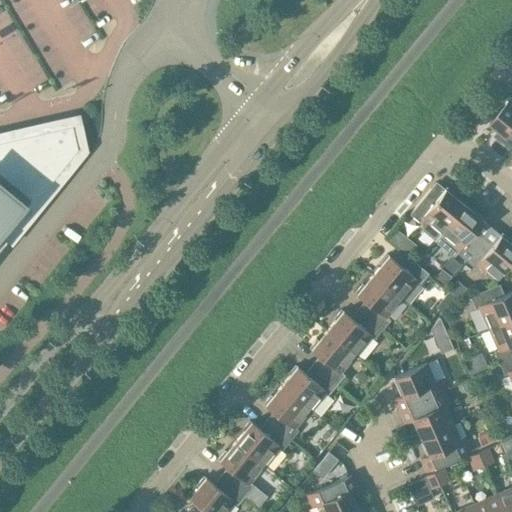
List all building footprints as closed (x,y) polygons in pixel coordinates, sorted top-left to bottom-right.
[(510,149),(511,147),(511,86),(509,84),(487,110),(495,116),(490,122),(498,128),(493,135),(501,141),(510,149)] [(78,148),(72,124),(0,141),(0,232),(5,237),(6,237),(78,148)] [(440,233),(466,203),(446,186),(439,195),(430,188),(409,214),(421,224),(423,230),(435,240),(440,233)] [(484,218),(466,203),(440,233),(435,240),(453,254),(455,251),(465,260),(482,239),(473,231),(484,218)] [(491,246),(482,239),(465,260),(474,267),(477,264),(496,279),(511,259),(511,240),(502,232),(491,246)] [(386,253),(370,273),(401,298),(416,280),(419,282),(428,273),(407,256),(400,265),(386,253)] [(386,316),(401,298),(370,273),(355,291),(368,303),(361,312),(382,328),(390,319),(386,316)] [(511,290),(499,296),(494,286),(470,296),(475,308),(479,306),(488,328),(511,317),(511,290)] [(456,297),(448,291),(435,306),(443,312),(456,297)] [(374,338),(382,328),(361,312),(354,320),(340,309),(325,328),(355,353),(370,335),(374,338)] [(511,317),(488,328),(498,349),(494,351),(499,363),(511,356),(511,317)] [(340,371),(355,353),(325,328),(309,347),(323,358),(315,367),(336,384),(344,374),(340,371)] [(511,356),(499,363),(504,374),(508,372),(511,381),(511,356)] [(443,390),(438,379),(443,377),(436,359),(436,358),(394,376),(402,395),(394,398),(400,410),(443,390)] [(336,384),(315,367),(308,376),(295,364),(279,384),(309,409),(324,391),(328,393),(336,384)] [(294,427),(309,409),(279,384),(263,403),(277,414),(270,423),(290,439),(298,430),(294,427)] [(444,404),(448,402),(443,390),(400,410),(405,421),(412,418),(420,436),(452,422),(444,404)] [(282,449),(290,439),(270,423),(262,431),(249,420),(233,439),(264,464),(279,446),(282,449)] [(460,440),(452,422),(420,436),(428,454),(420,457),(426,469),(469,450),(464,438),(460,440)] [(249,482),(264,464),(233,439),(217,458),(231,469),(224,478),(244,495),(252,485),(249,482)] [(488,448),(477,452),(483,465),(493,461),(488,448)] [(483,465),(477,452),(467,457),(472,470),(483,465)] [(443,467),(433,472),(439,484),(449,480),(443,467)] [(439,484),(433,472),(424,476),(406,484),(415,505),(432,497),(428,489),(429,488),(439,484)] [(350,475),(306,494),(312,506),(316,504),(319,511),(347,511),(356,508),(348,490),(356,487),(350,475)] [(236,505),(244,495),(224,478),(217,487),(203,476),(187,495),(207,511),(224,511),(233,502),(236,505)] [(511,511),(511,486),(496,494),(503,511),(511,511)] [(503,511),(496,494),(474,503),(477,511),(503,511)] [(477,511),(474,503),(453,511),(477,511)]
